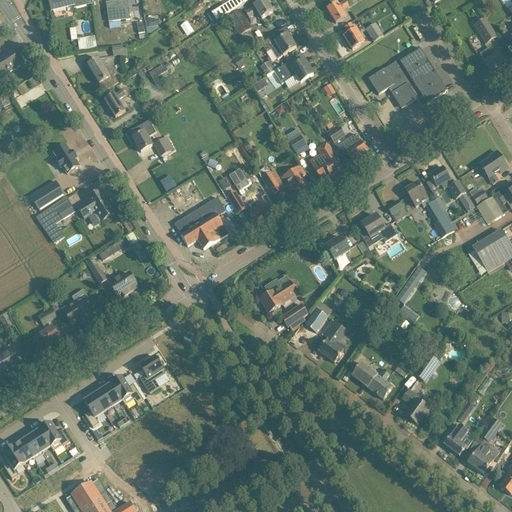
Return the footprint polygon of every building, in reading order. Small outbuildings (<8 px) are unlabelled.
[(49,0),(52,11),(62,9),(66,8),(66,7),(73,6),(74,10),(86,7),(85,2),(84,0),(49,0)] [(130,20),(127,0),(110,0),(111,3),(106,4),(109,23),(130,20)] [(235,0),(236,1),(218,12),(223,19),(251,1),(250,0),(235,0)] [(245,13),(249,19),(258,14),(262,20),(273,13),(265,0),(257,6),(245,13)] [(336,6),(327,11),(336,25),(344,19),(346,18),(342,11),(338,6),(337,5),(336,6)] [(228,19),(240,36),(251,29),(239,11),(228,19)] [(497,38),(485,20),(474,27),(486,45),(497,38)] [(175,22),(168,26),(169,27),(170,26),(174,32),(179,29),(175,22)] [(355,31),(351,25),(345,29),(349,35),(344,38),(352,51),(364,43),(356,31),(355,31)] [(383,37),(375,25),(366,32),(374,44),(383,37)] [(183,35),(177,38),(182,45),(187,42),(183,35)] [(261,45),(267,55),(271,52),(277,61),(296,49),(288,36),(280,41),(277,35),(261,45)] [(79,38),(79,49),(96,49),(96,37),(79,38)] [(120,56),(121,61),(128,60),(128,56),(126,49),(125,46),(112,49),(114,58),(120,56)] [(506,67),(500,58),(498,55),(498,56),(493,48),(481,56),(486,63),(485,63),(493,75),(506,67)] [(380,75),(370,81),(379,95),(378,96),(379,96),(388,90),(390,89),(393,94),(392,95),(395,100),(396,100),(402,109),(416,100),(417,101),(422,109),(423,109),(422,108),(427,105),(427,106),(433,103),(432,102),(447,93),(448,93),(442,85),(432,69),(427,62),(421,51),(419,49),(414,53),(415,55),(401,64),(400,63),(400,62),(384,72),(380,75)] [(0,58),(0,79),(20,67),(12,54),(8,56),(7,54),(0,58)] [(241,57),(233,62),(239,70),(247,65),(241,57)] [(96,61),(88,66),(100,86),(101,85),(106,92),(115,86),(118,85),(119,84),(114,77),(115,76),(114,74),(109,76),(106,71),(98,59),(96,61)] [(267,75),(275,69),(270,62),(261,67),(267,75)] [(280,69),(274,73),(282,85),(282,86),(285,84),(295,77),(300,85),(301,84),(305,82),(313,76),(308,68),(304,62),(294,69),(290,63),(282,68),(280,69)] [(163,65),(149,75),(154,81),(158,78),(162,76),(167,72),(164,67),(163,65)] [(5,90),(0,93),(0,102),(4,109),(13,103),(5,90)] [(105,102),(116,119),(126,113),(118,101),(125,97),(122,92),(115,96),(115,95),(105,102)] [(260,104),(268,116),(274,112),(266,100),(260,104)] [(327,133),(334,145),(346,137),(340,128),(338,130),(337,127),(327,133)] [(156,135),(153,129),(145,134),(144,133),(139,136),(136,130),(127,135),(132,143),(134,142),(141,154),(152,147),(148,139),(156,135)] [(307,147),(297,130),(285,138),(295,154),(307,147)] [(341,156),(346,153),(353,164),(368,154),(356,135),(336,148),(341,156)] [(154,145),(161,158),(171,152),(163,140),(154,145)] [(330,178),(342,170),(327,144),(317,150),(320,156),(310,162),(315,170),(314,170),(320,179),(328,174),(330,178)] [(66,147),(54,155),(59,162),(57,163),(61,170),(63,169),(67,176),(80,168),(75,161),(77,160),(73,153),(71,154),(66,147)] [(491,160),(480,167),(486,175),(493,186),(498,183),(499,182),(495,176),(499,173),(500,174),(508,170),(497,153),(490,158),(491,160)] [(294,190),(299,198),(309,191),(302,179),(305,177),(300,169),(282,180),(290,193),(294,190)] [(437,189),(441,186),(444,191),(448,188),(456,201),(466,195),(458,182),(454,185),(443,169),(429,177),(437,189)] [(240,171),(230,178),(239,193),(249,186),(240,171)] [(193,180),(202,196),(206,193),(201,185),(211,179),(207,172),(193,180)] [(281,191),(270,174),(262,179),(273,196),(281,191)] [(170,178),(161,183),(166,193),(176,187),(170,178)] [(226,179),(219,183),(224,192),(231,187),(226,179)] [(56,183),(31,199),(39,213),(65,197),(56,183)] [(418,184),(405,192),(411,201),(412,202),(416,209),(421,205),(422,206),(424,209),(426,208),(436,225),(434,226),(435,227),(441,237),(443,240),(455,232),(450,225),(451,224),(441,208),(437,201),(436,201),(430,205),(424,195),(424,194),(423,193),(418,184)] [(254,203),(248,206),(251,213),(249,214),(251,216),(256,225),(272,215),(268,208),(272,205),(263,190),(254,195),(250,198),(254,203)] [(511,190),(507,194),(507,195),(501,198),(499,194),(492,199),(477,209),(488,227),(509,213),(504,206),(507,204),(511,211),(511,190)] [(483,191),(472,198),(478,207),(488,200),(483,191)] [(115,216),(100,192),(88,200),(89,202),(77,210),(84,221),(88,218),(95,229),(115,216)] [(246,210),(235,193),(228,198),(239,215),(246,210)] [(441,198),(437,201),(441,208),(445,206),(441,198)] [(175,226),(182,237),(181,237),(188,248),(198,242),(204,251),(228,236),(217,218),(226,213),(217,199),(175,226)] [(55,208),(38,220),(44,229),(54,245),(64,238),(55,226),(75,213),(68,202),(56,209),(55,208)] [(387,210),(392,217),(403,210),(399,203),(387,210)] [(366,232),(359,235),(364,243),(370,239),(371,240),(379,234),(386,244),(397,237),(390,225),(384,229),(376,217),(362,226),(366,232)] [(511,259),(511,247),(502,232),(473,250),(488,274),(505,264),(511,259)] [(133,234),(125,238),(131,247),(135,244),(139,251),(142,249),(133,234)] [(329,247),(327,248),(332,256),(334,260),(344,254),(350,264),(358,260),(359,261),(364,257),(363,255),(358,247),(357,247),(350,252),(341,239),(334,244),(332,241),(327,244),(329,247)] [(225,246),(216,251),(219,255),(227,250),(225,246)] [(105,253),(100,257),(103,262),(109,259),(105,253)] [(94,261),(87,266),(100,286),(107,282),(94,261)] [(138,289),(130,275),(122,280),(120,277),(108,284),(117,298),(123,295),(124,297),(138,289)] [(269,295),(260,301),(269,315),(283,306),(282,306),(289,301),(286,297),(296,291),(293,286),(287,277),(278,283),(277,281),(265,289),(269,295)] [(383,296),(379,302),(388,308),(393,301),(384,295),(383,296)] [(94,317),(89,308),(84,301),(77,306),(75,303),(62,311),(72,327),(79,323),(80,326),(94,317)] [(290,314),(281,319),(288,329),(290,328),(293,333),(300,328),(299,327),(303,324),(301,321),(304,319),(308,316),(301,306),(290,314)] [(38,317),(44,326),(57,318),(52,309),(38,317)] [(317,311),(305,326),(316,334),(328,319),(317,311)] [(0,319),(7,331),(14,326),(7,315),(0,319)] [(345,332),(339,327),(333,322),(322,337),(328,341),(319,353),(335,365),(343,353),(335,346),(345,332)] [(59,339),(54,330),(53,328),(40,336),(41,337),(35,341),(38,346),(44,343),(47,347),(59,339)] [(24,352),(18,344),(17,342),(5,349),(8,353),(0,358),(0,368),(4,375),(12,369),(11,368),(20,363),(21,364),(22,363),(17,357),(24,352)] [(414,375),(426,384),(440,365),(428,356),(414,375)] [(145,377),(139,380),(150,397),(160,390),(155,383),(165,376),(166,376),(162,369),(164,368),(159,361),(157,362),(155,358),(140,368),(142,372),(145,377)] [(352,378),(383,401),(393,389),(385,383),(390,376),(384,372),(379,379),(378,378),(361,365),(352,378)] [(410,373),(400,366),(395,372),(405,379),(410,373)] [(122,380),(112,386),(126,407),(126,408),(135,402),(138,407),(144,403),(134,386),(128,390),(123,382),(122,380)] [(112,387),(103,392),(114,409),(122,404),(125,408),(126,408),(126,407),(112,386),(112,387)] [(403,400),(412,407),(405,417),(417,427),(424,417),(426,418),(431,412),(417,401),(419,398),(409,391),(403,400)] [(103,392),(94,398),(105,415),(114,409),(103,392)] [(94,398),(84,404),(91,414),(85,418),(93,430),(100,426),(97,423),(96,421),(105,415),(94,398)] [(468,404),(455,421),(462,425),(474,408),(468,404)] [(492,420),(479,437),(480,437),(480,438),(481,438),(485,442),(489,444),(502,427),(493,421),(492,420)] [(50,425),(40,432),(54,453),(63,448),(64,449),(70,445),(62,432),(57,436),(50,426),(50,425)] [(451,437),(444,447),(454,454),(458,457),(459,458),(466,449),(467,451),(473,443),(474,442),(466,437),(469,434),(460,427),(451,438),(451,437)] [(40,432),(31,438),(44,457),(43,455),(51,449),(54,454),(54,453),(40,432)] [(93,436),(98,443),(104,440),(101,436),(99,437),(97,433),(93,436)] [(31,438),(22,444),(34,462),(34,463),(35,463),(44,457),(31,438)] [(22,444),(13,450),(24,467),(33,461),(34,463),(35,463),(34,463),(34,462),(22,444)] [(481,447),(468,465),(483,476),(494,461),(487,456),(489,454),(481,447)] [(13,449),(3,455),(4,456),(10,466),(4,469),(12,482),(19,478),(16,472),(24,467),(13,450),(13,449)] [(509,476),(499,488),(511,497),(511,468),(507,475),(509,476)] [(117,511),(97,481),(66,500),(73,511),(134,511),(138,510),(134,505),(131,507),(129,504),(117,511)]
